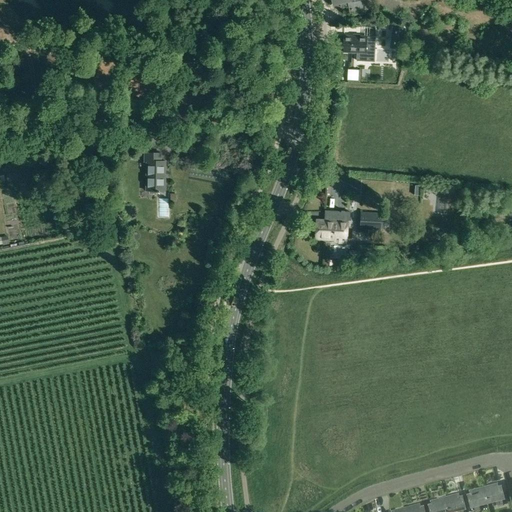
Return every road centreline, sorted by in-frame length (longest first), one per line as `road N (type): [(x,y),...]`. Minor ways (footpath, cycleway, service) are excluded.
road 1 (secondary): [(227,511),(227,348),(296,136),(306,68),(302,0)]
road 2 (track): [(296,136),(138,113),(0,139)]
road 3 (residential): [(335,511),(384,487),(504,456),(511,480)]
road 4 (track): [(13,45),(71,54),(137,50),(161,36),(166,0)]
